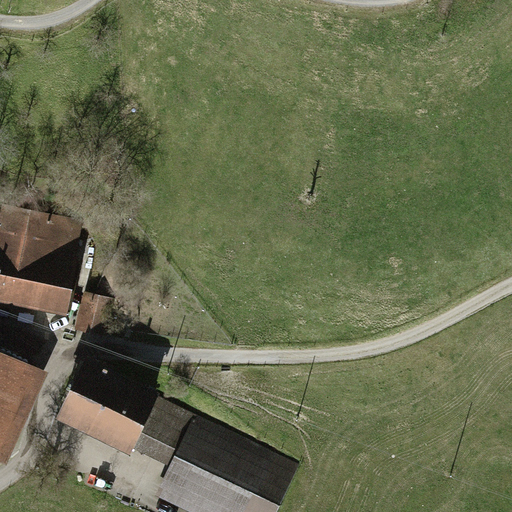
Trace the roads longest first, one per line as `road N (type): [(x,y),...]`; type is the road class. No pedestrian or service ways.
road 1 (residential): [(511,288),(423,331),(347,354),(214,357),(49,339)]
road 2 (residential): [(49,339),(12,474),(0,482)]
